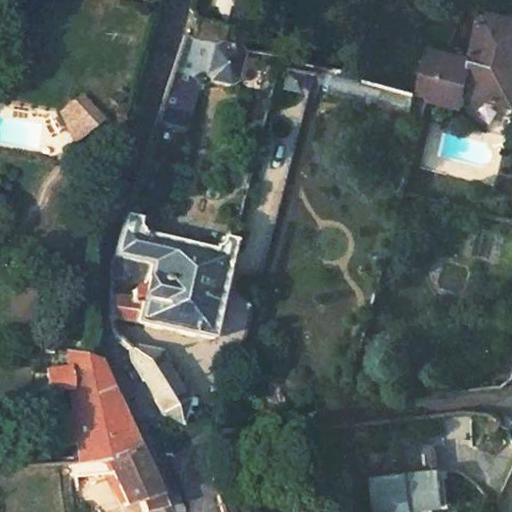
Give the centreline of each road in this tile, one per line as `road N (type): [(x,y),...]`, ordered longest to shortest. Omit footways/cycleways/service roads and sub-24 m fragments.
road 1 (residential): [(164,463),(106,346),(97,308),(117,181),(181,0)]
road 2 (residential): [(511,406),(289,429),(164,463)]
